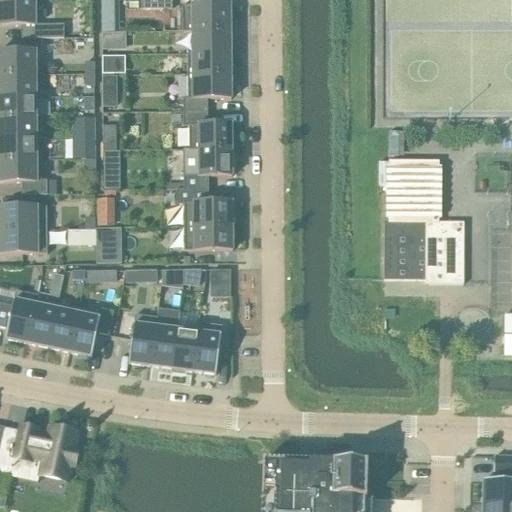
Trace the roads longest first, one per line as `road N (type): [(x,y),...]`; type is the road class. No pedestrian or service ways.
road 1 (residential): [(271,422),(269,0)]
road 2 (unclassified): [(0,381),(271,422)]
road 3 (unclassified): [(271,422),(444,426)]
